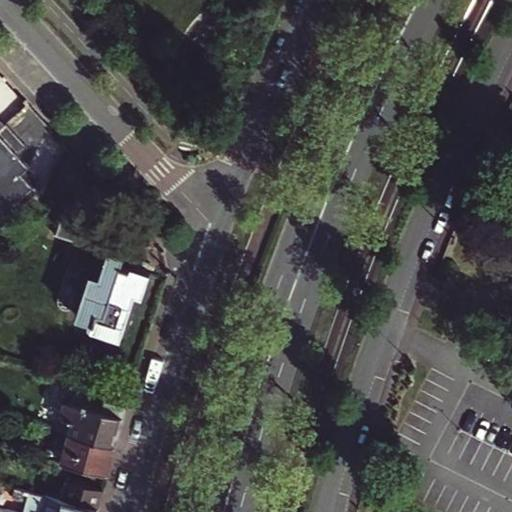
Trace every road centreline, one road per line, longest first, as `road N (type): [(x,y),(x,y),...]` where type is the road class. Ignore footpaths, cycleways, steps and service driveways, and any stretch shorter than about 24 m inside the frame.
road 1 (primary): [(240,511),(322,252),(437,0)]
road 2 (primary): [(403,0),(319,174),(211,511)]
road 3 (tertiary): [(323,511),(417,230),(511,33)]
road 4 (tertiary): [(3,0),(220,229)]
road 5 (tertiary): [(220,229),(134,511)]
road 6 (tertiary): [(322,0),(220,229)]
